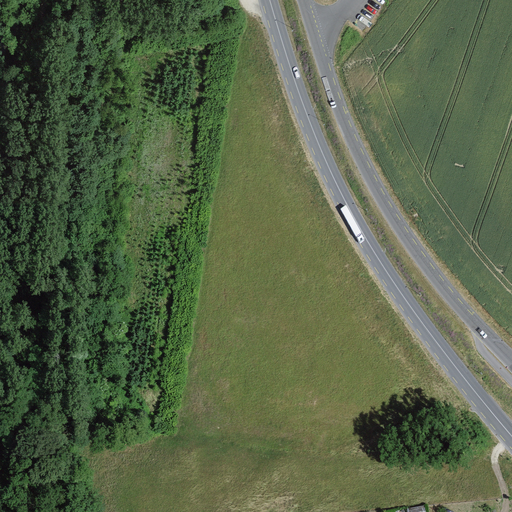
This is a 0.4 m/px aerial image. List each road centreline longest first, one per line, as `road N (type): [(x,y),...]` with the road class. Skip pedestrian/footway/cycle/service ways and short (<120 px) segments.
road 1 (secondary): [(511,436),(433,338),(351,213),(269,0)]
road 2 (residential): [(319,42),(382,199),(435,276),(511,360)]
